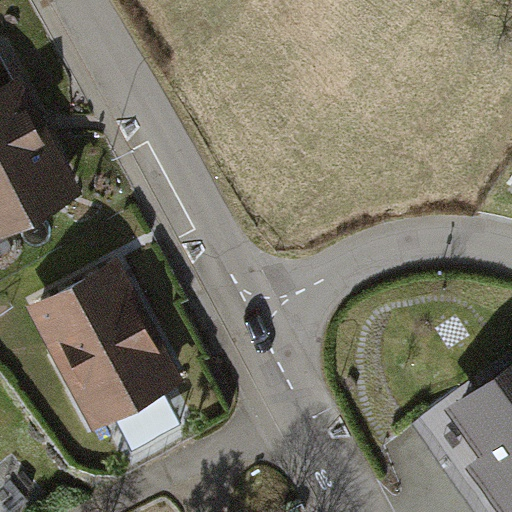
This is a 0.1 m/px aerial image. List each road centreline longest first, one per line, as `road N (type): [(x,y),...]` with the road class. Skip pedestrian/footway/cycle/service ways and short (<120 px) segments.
road 1 (unclassified): [(78,0),(255,316)]
road 2 (residential): [(511,253),(473,244),(397,248),(255,316)]
road 3 (unclassified): [(255,316),(362,511)]
